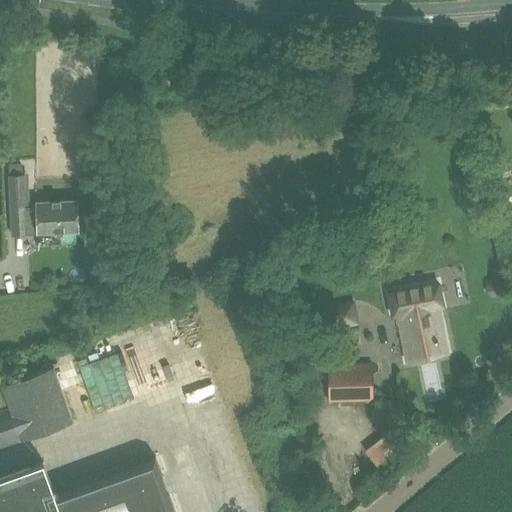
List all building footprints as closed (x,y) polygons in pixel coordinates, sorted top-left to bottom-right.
[(511,144),(495,150),(500,168),(511,163),(511,144)] [(504,206),(511,205),(511,169),(506,170),(507,187),(503,187),(504,206)] [(28,177),(10,177),(11,204),(11,206),(12,232),(12,234),(28,233),(27,231),(39,231),(77,230),(76,199),(37,201),(38,205),(29,205),(28,177)] [(486,283),(485,290),(490,295),(497,295),(502,291),(503,283),(498,278),(491,278),(486,283)] [(441,281),(387,291),(392,317),(395,316),(405,361),(450,352),(442,307),(446,306),(441,281)] [(327,397),(327,401),(373,399),(372,361),(327,362),(327,367),(327,397)] [(0,444),(72,419),(54,365),(0,384),(0,444)] [(383,436),(364,450),(378,469),(397,455),(383,436)] [(30,465),(0,475),(0,511),(175,511),(155,456),(54,492),(43,461),(30,466),(30,465)]
